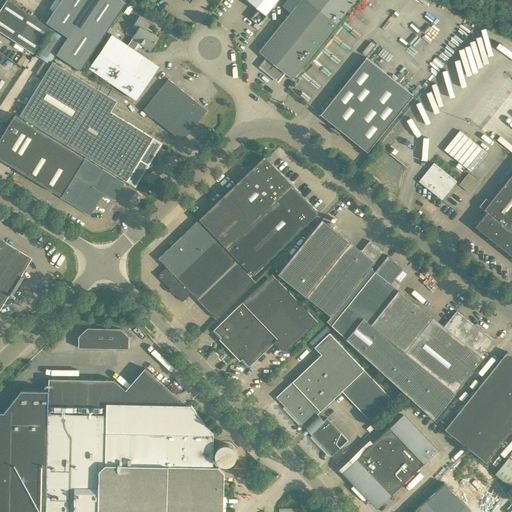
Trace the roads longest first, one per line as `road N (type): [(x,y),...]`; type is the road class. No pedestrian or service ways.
road 1 (unclassified): [(342,511),(100,263)]
road 2 (unclassified): [(511,307),(301,139),(258,128)]
road 3 (unclassified): [(258,128),(240,131),(209,157),(100,263)]
road 4 (unknown): [(511,56),(493,59),(437,131),(397,216)]
road 5 (unclassified): [(100,263),(0,362)]
